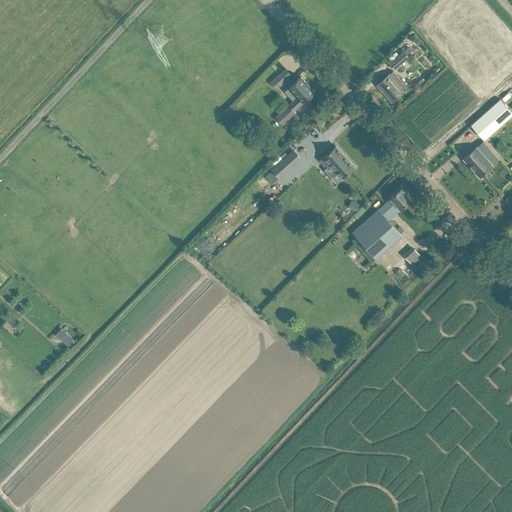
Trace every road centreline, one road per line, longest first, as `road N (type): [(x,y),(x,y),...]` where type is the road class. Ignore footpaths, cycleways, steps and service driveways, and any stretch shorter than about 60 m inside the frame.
road 1 (unclassified): [(511,276),(263,0)]
road 2 (unclassified): [(0,153),(148,0)]
